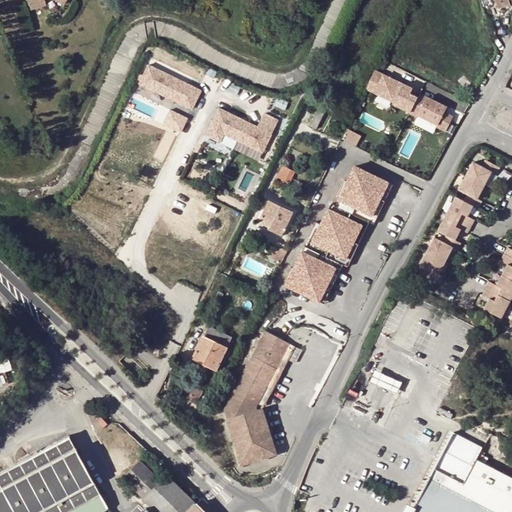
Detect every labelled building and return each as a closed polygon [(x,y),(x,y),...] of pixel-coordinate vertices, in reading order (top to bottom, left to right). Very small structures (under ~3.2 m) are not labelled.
[(43,0),(42,0),(28,5),(29,10),(45,5),(43,0)] [(511,6),(511,2),(511,0),(497,0),(500,10),(511,6)] [(204,95),(154,70),(144,90),(194,115),(204,95)] [(412,108),(420,94),(402,85),(405,80),(385,70),(376,89),(396,98),(395,100),(412,108)] [(445,100),(422,89),(420,94),(412,109),(419,113),(420,111),(440,121),(439,122),(448,127),(455,112),(447,107),(443,106),(445,100)] [(316,129),(321,119),(323,114),(325,110),(319,107),(314,119),(312,118),(309,125),(316,129)] [(276,131),(261,124),(257,132),(218,113),(205,139),(218,146),(222,137),(263,157),(276,131)] [(358,139),(344,133),(340,141),(354,148),(358,139)] [(464,199),(473,204),(478,207),(481,200),(477,197),(491,171),(495,173),(499,166),(485,159),(482,166),(473,161),(459,188),(468,193),(464,199)] [(296,173),(283,167),(276,180),(289,186),(296,173)] [(286,286),(320,302),(339,263),(343,266),(343,265),(365,221),(370,223),(389,184),(355,168),(336,207),(332,204),(321,225),(318,224),(316,229),(307,248),(305,247),(286,286)] [(389,184),(370,223),(374,225),(393,186),(389,184)] [(437,229),(447,234),(455,238),(460,228),(466,231),(474,217),(468,214),(473,204),(464,199),(455,195),(437,229)] [(293,212),(268,201),(259,220),(271,225),(269,229),(282,235),(293,212)] [(343,265),(348,267),(370,223),(365,221),(343,265)] [(460,241),(455,238),(447,234),(443,240),(434,235),(419,263),(428,268),(425,274),(438,281),(442,274),(438,272),(452,246),(456,248),(460,241)] [(270,258),(281,264),(288,250),(286,249),(287,247),(277,243),(270,258)] [(506,263),(500,273),(511,278),(511,248),(507,245),(500,260),(506,263)] [(320,302),(325,304),(343,266),(339,263),(320,302)] [(511,293),(511,278),(500,273),(495,283),(489,280),(482,294),(488,297),(482,307),(500,316),(511,293)] [(223,294),(219,292),(215,299),(219,301),(223,294)] [(204,337),(228,348),(232,339),(209,327),(204,337)] [(257,411),(257,409),(258,406),(289,345),(265,333),(261,341),(258,339),(253,348),(257,349),(225,412),(243,468),(272,458),(257,411)] [(204,337),(204,336),(194,357),(204,362),(203,364),(217,371),(228,348),(204,337)] [(295,348),(289,345),(258,406),(264,409),(295,348)] [(382,374),(375,371),(370,382),(377,385),(383,388),(390,391),(397,394),(402,383),(396,380),(387,376),(382,374)] [(272,458),(278,456),(264,409),(257,411),(272,458)] [(108,425),(100,416),(96,420),(104,429),(108,425)] [(511,511),(511,477),(476,459),(482,446),(454,432),(436,467),(427,485),(413,511),(511,511)] [(0,511),(100,511),(104,510),(100,511),(99,507),(105,505),(68,437),(0,472),(0,511)] [(203,511),(168,476),(163,481),(141,460),(123,478),(157,511),(203,511)] [(423,483),(427,485),(431,476),(427,474),(423,483)]
